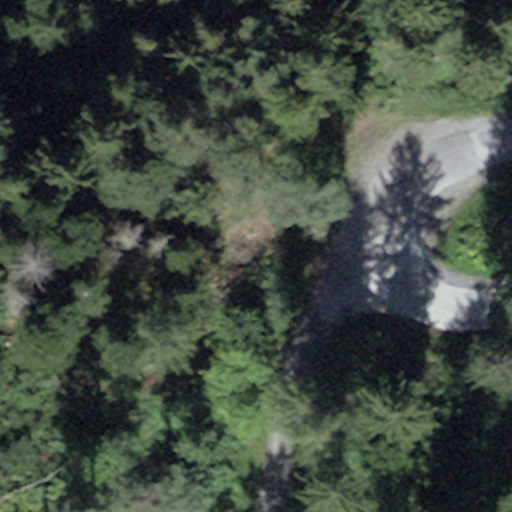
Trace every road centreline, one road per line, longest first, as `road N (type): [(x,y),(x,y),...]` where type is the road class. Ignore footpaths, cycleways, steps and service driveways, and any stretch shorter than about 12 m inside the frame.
road 1 (track): [(265,511),(301,346),(329,298),(394,248)]
road 2 (track): [(394,248),(399,202),(415,178),(479,143),(511,136)]
road 3 (track): [(394,248),(428,294),(452,304),(511,305)]
